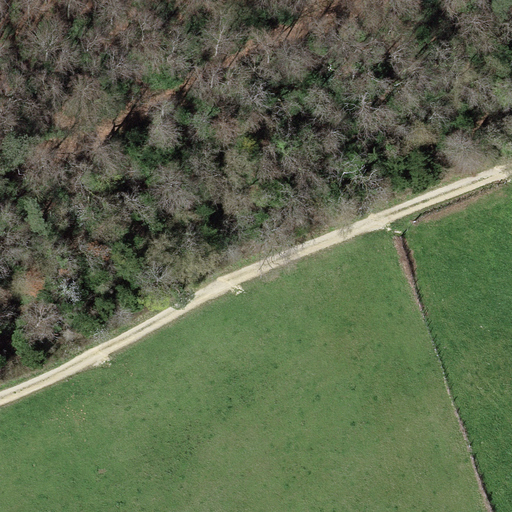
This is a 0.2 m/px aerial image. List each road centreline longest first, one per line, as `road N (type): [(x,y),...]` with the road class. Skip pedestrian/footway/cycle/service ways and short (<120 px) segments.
road 1 (track): [(511,169),(211,293),(0,400)]
road 2 (track): [(0,179),(362,0)]
